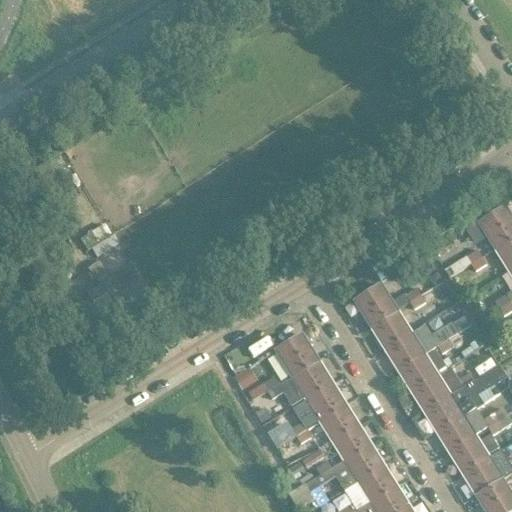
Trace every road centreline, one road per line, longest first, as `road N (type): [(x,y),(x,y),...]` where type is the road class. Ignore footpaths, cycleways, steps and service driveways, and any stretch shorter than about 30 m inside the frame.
road 1 (residential): [(312,279),(30,458)]
road 2 (residential): [(312,279),(457,511)]
road 3 (residential): [(511,152),(312,279)]
road 4 (tertiary): [(6,118),(196,0)]
